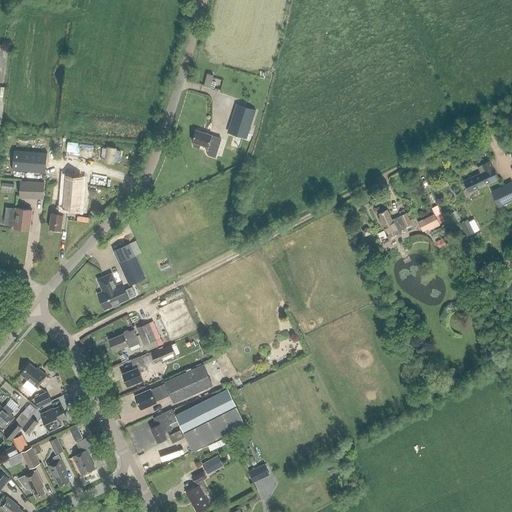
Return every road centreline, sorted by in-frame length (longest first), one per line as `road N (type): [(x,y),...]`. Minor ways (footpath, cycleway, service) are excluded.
road 1 (residential): [(452,138),(67,341)]
road 2 (unclassified): [(46,293),(139,187),(163,137),(204,0)]
road 3 (unclassified): [(133,473),(67,341)]
